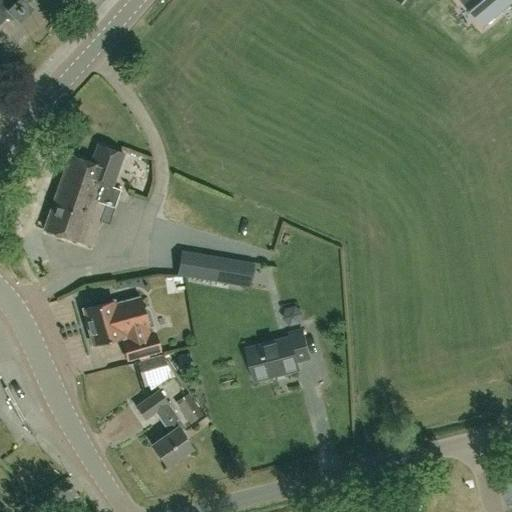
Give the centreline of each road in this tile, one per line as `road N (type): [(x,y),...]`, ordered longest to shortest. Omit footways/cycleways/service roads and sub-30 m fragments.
road 1 (residential): [(185,511),(477,440)]
road 2 (tertiary): [(123,511),(79,447),(0,292)]
road 3 (tertiary): [(0,153),(137,0)]
